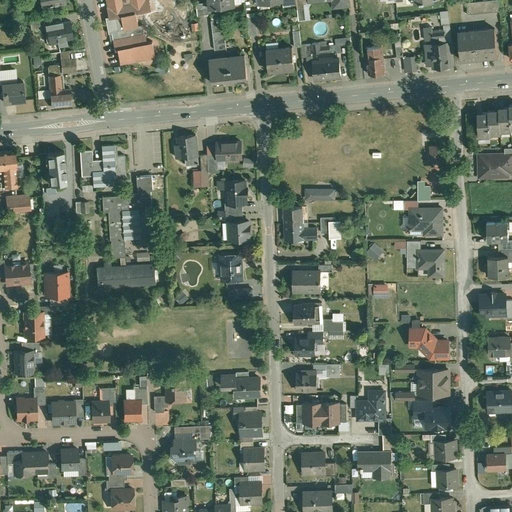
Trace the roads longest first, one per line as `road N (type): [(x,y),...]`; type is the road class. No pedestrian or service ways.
road 1 (residential): [(277,440),(264,106)]
road 2 (residential): [(455,84),(465,382)]
road 3 (residential): [(0,367),(1,433),(144,432),(150,511)]
road 4 (tertiary): [(455,84),(264,106)]
road 5 (tertiary): [(264,106),(106,121)]
road 6 (residential): [(106,121),(85,0)]
